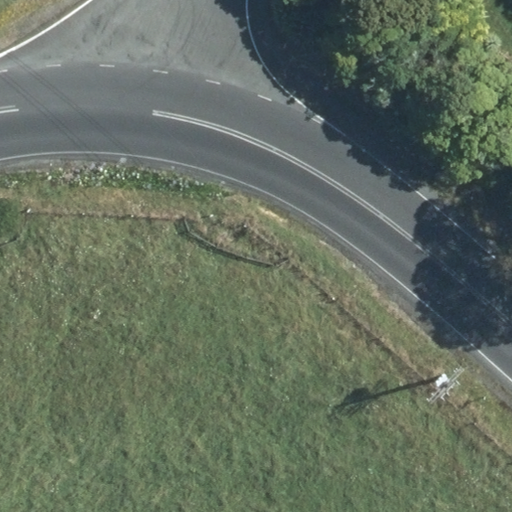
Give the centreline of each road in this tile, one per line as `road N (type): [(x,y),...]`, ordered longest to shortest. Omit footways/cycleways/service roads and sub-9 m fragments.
road 1 (secondary): [(137,105),(194,115),(338,184),(511,330)]
road 2 (secondary): [(0,113),(137,105)]
